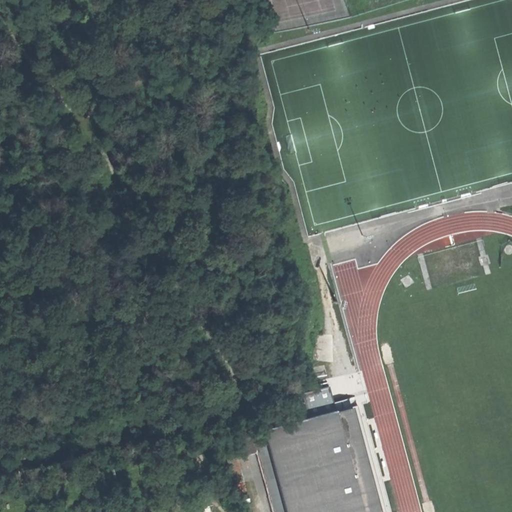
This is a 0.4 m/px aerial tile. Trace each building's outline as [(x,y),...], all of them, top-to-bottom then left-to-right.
[(99,303),(124,288),(137,280),(143,271),(138,253),(129,247),(119,249),(106,258),(33,152),(9,170),(99,303)] [(302,393),(308,418),(335,411),(328,386),(302,393)] [(375,511),(348,407),(335,411),(361,511),(375,511)] [(263,430),(284,511),(361,511),(335,411),(308,418),(263,430)] [(227,440),(232,459),(256,453),(251,433),(227,440)]
